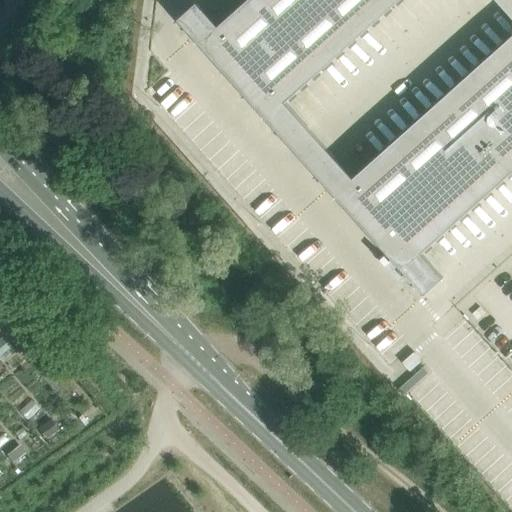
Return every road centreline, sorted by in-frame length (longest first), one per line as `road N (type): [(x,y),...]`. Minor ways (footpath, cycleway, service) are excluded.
road 1 (secondary): [(355,511),(197,364)]
road 2 (secondary): [(197,364),(50,221)]
road 3 (unclassified): [(352,438),(246,353),(219,352),(197,364)]
road 4 (residential): [(260,511),(163,417)]
road 5 (unclassified): [(89,511),(128,480),(163,417)]
